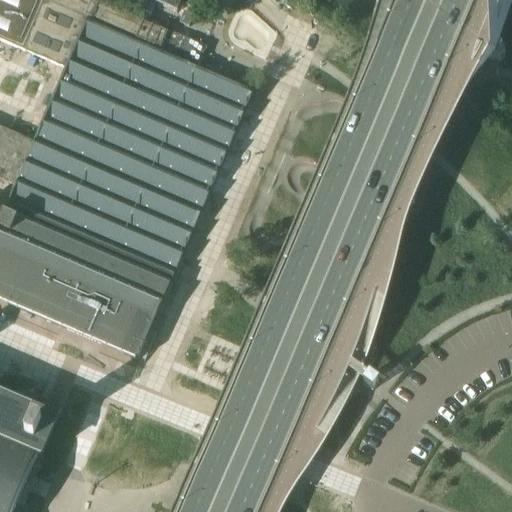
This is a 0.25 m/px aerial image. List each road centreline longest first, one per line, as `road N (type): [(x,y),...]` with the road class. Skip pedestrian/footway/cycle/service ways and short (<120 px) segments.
road 1 (primary): [(234,511),(451,0)]
road 2 (primary): [(405,0),(188,511)]
